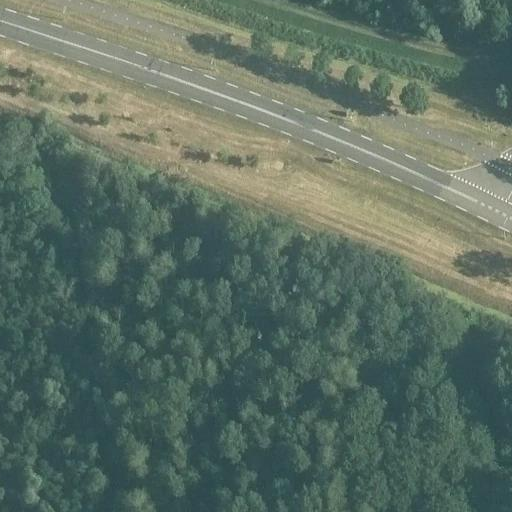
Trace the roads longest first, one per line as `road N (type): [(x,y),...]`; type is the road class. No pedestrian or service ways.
road 1 (primary): [(500,213),(263,111),(0,21)]
road 2 (track): [(511,43),(492,55),(450,53),(276,0)]
